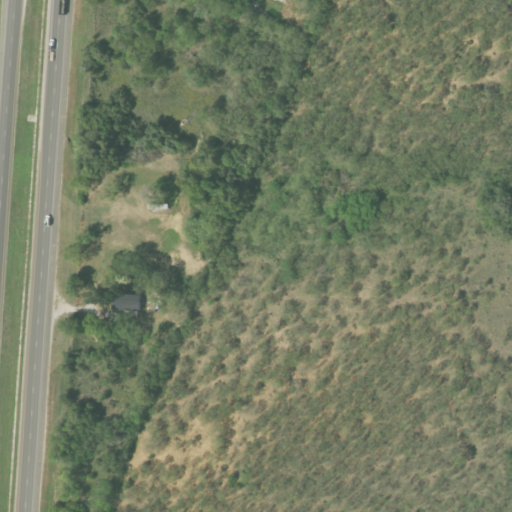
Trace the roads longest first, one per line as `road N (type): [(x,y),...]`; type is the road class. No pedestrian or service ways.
road 1 (primary): [(30,511),(65,0)]
road 2 (primary): [(15,0),(0,261)]
